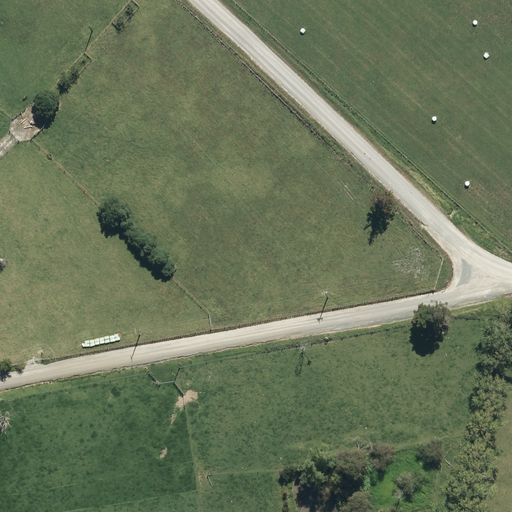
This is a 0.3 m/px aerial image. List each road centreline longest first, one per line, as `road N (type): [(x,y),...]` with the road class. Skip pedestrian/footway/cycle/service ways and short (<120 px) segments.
road 1 (unclassified): [(493,291),(0,383)]
road 2 (unclassified): [(493,291),(178,0)]
